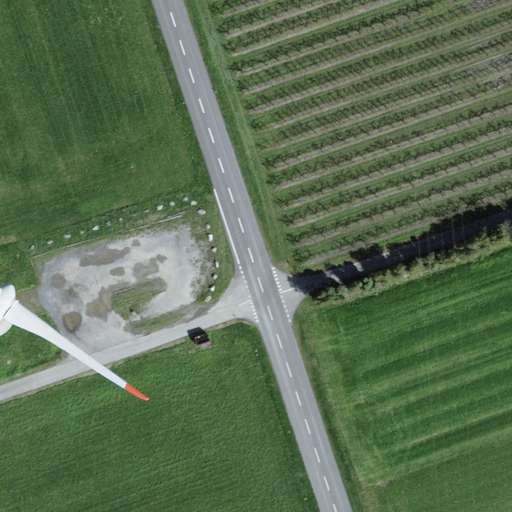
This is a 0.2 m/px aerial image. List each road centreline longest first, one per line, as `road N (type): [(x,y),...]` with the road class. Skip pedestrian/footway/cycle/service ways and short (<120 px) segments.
road 1 (tertiary): [(169,0),(265,298)]
road 2 (unclassified): [(0,393),(265,298)]
road 3 (unclassified): [(265,298),(511,214)]
road 4 (tertiary): [(265,298),(336,511)]
